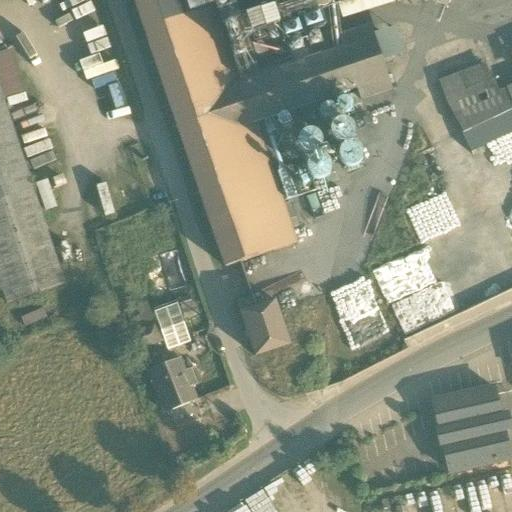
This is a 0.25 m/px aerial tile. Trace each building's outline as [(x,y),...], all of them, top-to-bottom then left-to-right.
[(212,0),(133,0),(225,268),(295,244),(254,124),(356,90),(360,101),(391,90),(370,26),(338,37),(342,48),(240,83),(212,0)] [(343,0),(317,8),(318,11),(354,0),(343,0)] [(425,0),(425,1),(445,8),(448,0),(425,0)] [(279,18),(284,37),(314,29),(309,10),(279,18)] [(396,57),(409,53),(401,27),(388,31),(396,57)] [(78,47),(81,56),(104,49),(100,39),(78,47)] [(81,56),(84,66),(107,58),(104,49),(81,56)] [(0,54),(0,92),(3,100),(22,93),(8,51),(0,54)] [(84,66),(87,75),(110,68),(107,58),(84,66)] [(87,75),(90,84),(113,77),(110,68),(87,75)] [(486,68),(460,78),(467,96),(448,104),(447,104),(463,134),(511,110),(511,85),(495,93),(486,68)] [(90,84),(93,94),(116,86),(113,77),(90,84)] [(441,85),(448,104),(467,96),(460,78),(441,85)] [(117,90),(109,92),(117,115),(125,112),(117,90)] [(0,282),(7,304),(64,286),(3,100),(0,92),(0,282)] [(372,109),(349,118),(362,152),(384,143),(372,109)] [(511,110),(463,134),(462,134),(471,153),(511,133),(511,110)] [(237,304),(240,313),(256,307),(253,299),(237,304)] [(274,301),(256,307),(240,313),(255,357),(289,345),(274,301)] [(128,320),(133,333),(154,325),(149,312),(128,320)] [(160,342),(154,325),(133,333),(139,349),(160,342)] [(148,371),(164,412),(195,400),(179,360),(148,371)] [(433,402),(449,473),(509,459),(503,432),(510,430),(507,415),(500,417),(494,389),(433,402)]
